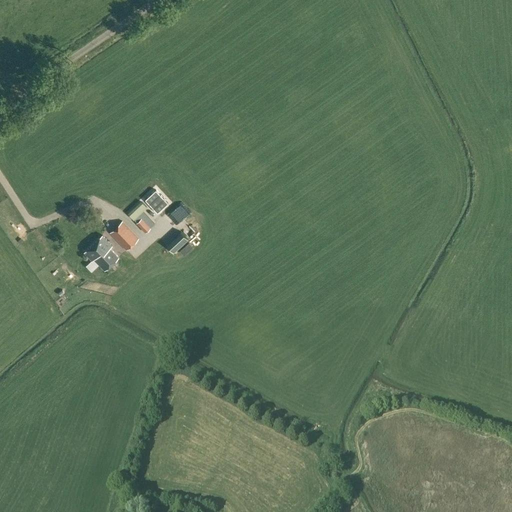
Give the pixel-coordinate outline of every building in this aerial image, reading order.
[(156,189),(145,199),(156,211),(167,200),(156,189)] [(129,214),(133,219),(146,206),(142,202),(129,214)] [(191,223),(199,217),(192,208),(184,214),(191,223)] [(136,222),(145,232),(150,227),(141,218),(136,222)] [(110,232),(126,250),(138,238),(122,221),(110,232)] [(166,245),(173,252),(188,239),(181,231),(166,245)] [(93,258),(104,270),(118,257),(109,247),(112,245),(102,235),(84,252),(92,260),(93,258)] [(189,242),(180,250),(183,254),(193,246),(189,242)] [(140,254),(142,247),(133,244),(131,251),(140,254)]
